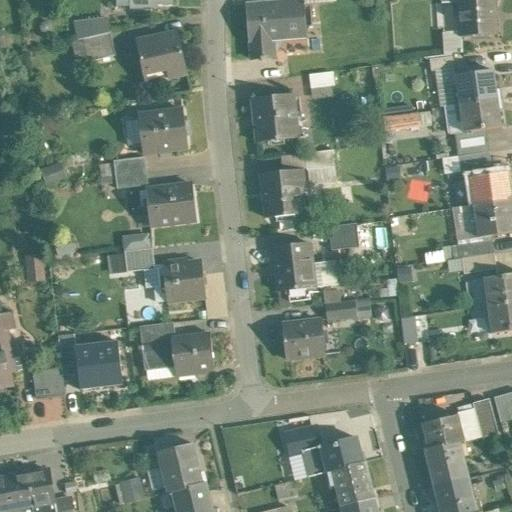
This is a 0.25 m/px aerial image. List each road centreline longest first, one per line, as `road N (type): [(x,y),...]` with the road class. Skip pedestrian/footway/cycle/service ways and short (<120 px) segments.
road 1 (residential): [(249,406),(215,86),(214,0)]
road 2 (residential): [(0,448),(249,406)]
road 3 (residential): [(249,406),(382,388)]
road 4 (residential): [(382,388),(511,370)]
road 5 (residential): [(382,388),(413,511)]
